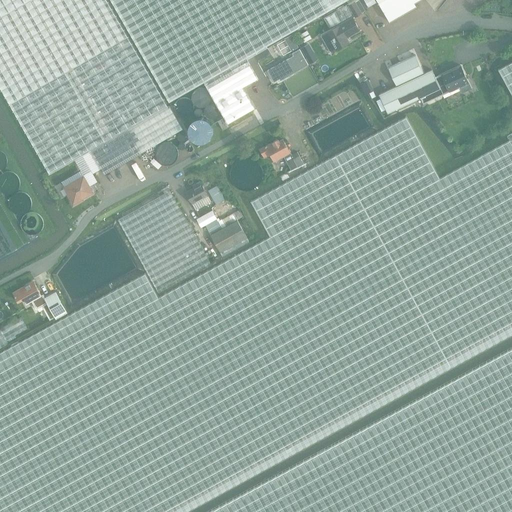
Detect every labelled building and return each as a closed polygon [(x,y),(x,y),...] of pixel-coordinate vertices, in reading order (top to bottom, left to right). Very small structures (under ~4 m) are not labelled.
[(108,0),(0,0),(0,86),(50,174),(74,160),(82,155),(91,150),(92,151),(93,150),(130,129),(143,152),(183,129),(108,0)] [(111,0),(170,101),(204,81),(221,72),(266,46),(346,0),(364,0),(368,6),(376,1),(375,0),(111,0)] [(377,0),(378,1),(390,23),(418,7),(416,2),(419,0),(377,0)] [(501,0),(496,0),(481,9),(483,12),(499,12),(501,0)] [(355,17),(361,13),(355,3),(349,6),(355,17)] [(346,5),(324,18),(330,28),(352,15),(346,5)] [(352,19),(326,34),(321,37),(330,53),(346,44),(343,40),(359,31),(352,19)] [(221,72),(204,81),(228,124),(255,109),(243,87),(259,79),(260,80),(265,77),(257,63),(271,55),(266,46),(221,72)] [(294,56),(268,70),(274,82),(279,79),(280,80),(308,65),(299,49),(292,53),(294,56)] [(313,52),(305,56),(310,64),(318,60),(313,52)] [(462,92),(470,89),(460,67),(436,78),(433,71),(424,75),(416,57),(389,69),(397,87),(378,96),(387,114),(421,98),(424,103),(460,87),(462,92)] [(511,63),(499,71),(511,95),(511,138),(486,153),(440,178),(407,117),(252,201),(270,235),(162,293),(157,296),(145,273),(0,350),(0,511),(181,511),(255,471),(257,470),(511,335),(511,63)] [(224,119),(218,122),(223,130),(228,127),(224,119)] [(126,161),(143,152),(130,129),(93,150),(97,157),(99,156),(108,170),(125,160),(126,161)] [(294,156),(292,153),(285,140),(281,142),(280,140),(275,143),(275,144),(263,150),(267,158),(273,155),(277,162),(284,158),(291,170),(304,163),(298,154),(294,156)] [(93,169),(74,180),(79,188),(76,189),(82,199),(92,193),(91,191),(102,184),(93,169)] [(118,221),(158,293),(211,263),(169,189),(163,192),(164,194),(118,221)] [(210,235),(223,257),(249,242),(237,220),(243,217),(238,210),(220,220),(219,217),(217,218),(213,210),(196,219),(201,227),(205,225),(210,235)] [(56,292),(44,298),(43,295),(41,296),(34,283),(14,295),(18,302),(23,300),(25,304),(32,301),(36,309),(47,303),(56,319),(68,313),(56,292)] [(21,316),(0,328),(0,329),(6,340),(17,334),(28,328),(21,316)] [(511,511),(511,346),(205,511),(511,511)]
